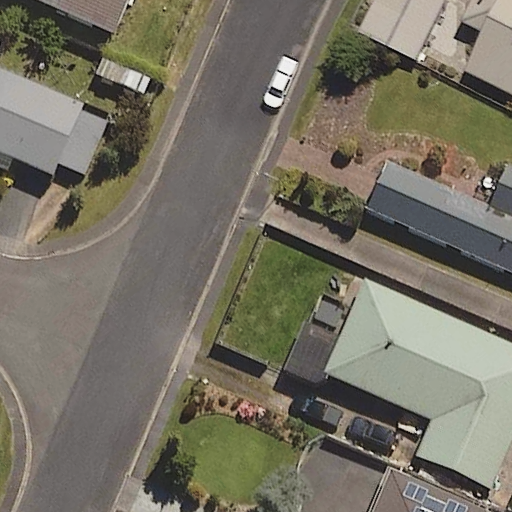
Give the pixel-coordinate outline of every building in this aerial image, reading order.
[(126,0),(30,0),(112,34),(126,0)] [(446,0),(377,0),(362,30),(417,58),(446,0)] [(511,0),(471,0),(443,56),(511,90),(511,0)] [(0,154),(79,188),(109,119),(0,73),(0,154)] [(511,221),(487,211),(386,166),(366,211),(511,275),(511,221)] [(487,211),(511,221),(511,169),(507,167),(487,211)] [(338,339),(323,374),(432,422),(416,457),(490,489),(511,437),(511,345),(364,280),(338,339)] [(323,374),(338,339),(301,323),(280,372),(317,388),(323,374)] [(479,511),(328,448),(303,506),(317,511),(479,511)]
